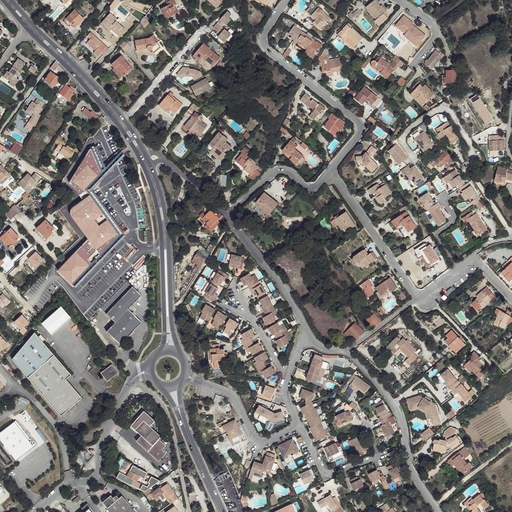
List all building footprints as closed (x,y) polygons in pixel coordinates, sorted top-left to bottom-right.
[(168,5),(161,9),(166,19),(178,12),(175,5),(177,4),(174,0),(170,0),(167,2),(166,2),(168,5)] [(378,26),(388,18),(384,13),(385,12),(375,0),(371,3),(373,7),(370,9),(378,18),(375,21),(378,26)] [(97,8),(101,11),(106,4),(102,1),(100,3),(97,8)] [(324,26),(330,19),(315,3),(306,12),(311,17),(312,16),(316,20),(315,20),(314,21),(321,28),(322,30),(325,27),(324,26)] [(373,7),(371,3),(365,8),(375,21),(378,18),(370,9),(373,7)] [(114,8),(110,13),(117,19),(121,14),(114,8)] [(75,27),(84,19),(75,10),(66,19),(75,27)] [(228,11),(218,22),(213,27),(218,31),(222,27),(225,23),(226,25),(231,20),(229,18),(231,15),(228,11)] [(102,22),(119,36),(125,29),(119,24),(116,21),(117,19),(110,13),(102,22)] [(425,35),(412,25),(413,23),(404,16),(396,26),(405,34),(403,37),(415,47),(425,35)] [(321,28),(314,21),(312,23),(319,30),(321,28)] [(117,38),(119,36),(102,22),(101,23),(117,38)] [(353,48),(362,39),(347,25),(339,34),(346,41),(345,42),(347,44),(348,43),(353,48)] [(306,35),(294,26),(289,34),(292,36),(291,38),(294,40),(297,42),(298,40),(309,47),(307,49),(305,52),(311,56),(310,57),(310,58),(312,59),(313,59),(322,45),(312,38),(306,35)] [(225,42),(231,35),(222,27),(218,31),(217,32),(220,35),(218,37),(225,42)] [(109,49),(90,32),(87,36),(90,39),(87,43),(94,50),(95,49),(96,49),(95,51),(94,52),(98,56),(101,52),(104,55),(109,49)] [(345,42),(346,41),(339,34),(337,35),(345,42)] [(157,43),(151,36),(149,38),(135,40),(135,41),(135,42),(136,50),(144,49),(145,49),(145,48),(147,48),(147,49),(148,50),(149,50),(150,51),(152,50),(154,53),(161,47),(157,43)] [(130,46),(125,40),(119,45),(125,51),(130,46)] [(309,47),(298,40),(297,42),(307,49),(309,47)] [(220,58),(203,43),(194,54),(201,60),(203,57),(213,66),(220,58)] [(317,65),(321,66),(322,72),(326,71),(327,77),(339,74),(339,71),(344,70),(343,64),(341,63),(341,62),(340,58),(329,60),(328,54),(331,53),(325,48),(321,56),(320,56),(319,57),(317,65)] [(425,64),(432,69),(440,60),(440,59),(442,57),(442,55),(436,50),(425,64)] [(125,60),(121,55),(111,64),(114,68),(115,68),(122,76),(126,72),(128,71),(129,72),(132,69),(124,60),(125,60)] [(380,73),(387,79),(394,70),(395,70),(399,65),(401,67),(404,63),(395,56),(392,59),(393,60),(389,65),(388,64),(380,57),(379,58),(378,58),(375,61),(374,60),(373,61),(372,61),(372,62),(371,63),(372,64),(372,65),(373,66),(374,66),(376,65),(380,69),(381,68),(383,70),(381,72),(380,73)] [(25,63),(18,58),(15,63),(16,64),(14,68),(12,67),(9,72),(10,73),(6,79),(10,82),(9,83),(14,87),(19,79),(17,78),(23,70),(21,69),(25,63)] [(275,62),(269,58),(265,64),(270,68),(275,62)] [(65,72),(56,61),(51,67),(54,70),(56,68),(63,74),(65,72)] [(31,66),(28,70),(34,74),(37,70),(31,66)] [(122,76),(115,68),(114,68),(113,69),(120,78),(122,76)] [(454,68),(454,70),(451,70),(446,70),(446,75),(446,86),(451,85),(451,86),(452,86),(454,86),(455,86),(455,82),(463,82),(463,78),(459,78),(459,68),(454,68)] [(45,79),(54,86),(60,78),(51,71),(45,79)] [(71,78),(68,75),(55,96),(65,103),(67,99),(72,93),(74,91),(69,87),(66,85),(71,78)] [(207,78),(191,86),(196,96),(211,87),(207,78)] [(401,78),(397,83),(401,86),(405,82),(401,78)] [(423,87),(420,85),(413,92),(425,103),(430,98),(432,99),(435,96),(434,95),(430,91),(428,94),(425,92),(426,91),(423,87)] [(428,94),(430,91),(431,90),(425,85),(423,87),(426,91),(425,92),(428,94)] [(365,86),(355,99),(362,105),(367,99),(369,97),(375,102),(373,104),(378,108),(383,101),(365,86)] [(372,89),(379,95),(380,93),(381,92),(374,86),(372,89)] [(346,95),(350,98),(353,94),(356,91),(352,88),(346,95)] [(425,103),(413,92),(410,95),(422,106),(425,103)] [(305,93),(300,100),(314,111),(310,115),(315,119),(322,110),(323,111),(325,108),(321,105),(320,107),(318,105),(319,104),(313,99),(311,101),(309,100),(311,98),(305,93)] [(168,95),(159,105),(163,109),(166,106),(169,108),(175,113),(183,105),(172,96),(171,97),(168,95)] [(44,103),(37,98),(34,103),(32,102),(26,111),(32,116),(28,122),(29,122),(35,126),(35,127),(42,116),(39,114),(42,109),(41,108),(44,103)] [(187,112),(192,116),(196,112),(200,107),(194,103),(187,112)] [(94,122),(98,117),(92,111),(91,113),(86,108),(82,112),(94,122)] [(192,117),(184,126),(189,131),(190,129),(199,137),(205,129),(207,126),(200,120),(202,119),(203,119),(203,117),(203,116),(201,115),(200,116),(196,112),(192,116),(192,117)] [(345,123),(332,114),(329,118),(330,119),(324,127),(337,136),(343,128),(342,127),(345,123)] [(377,121),(370,117),(368,120),(374,125),(377,121)] [(447,122),(435,130),(438,134),(441,132),(444,137),(447,135),(450,139),(452,144),(453,145),(457,142),(456,141),(459,140),(456,135),(453,131),(454,131),(451,126),(450,126),(447,122)] [(396,138),(402,131),(399,128),(393,135),(396,138)] [(199,137),(190,129),(189,131),(188,133),(196,140),(199,137)] [(228,139),(219,132),(206,148),(210,152),(212,150),(220,156),(226,149),(229,151),(232,147),(226,142),(228,139)] [(246,140),(250,135),(247,132),(242,137),(246,140)] [(424,132),(414,139),(424,152),(433,144),(424,132)] [(504,140),(503,135),(485,136),(485,142),(490,141),(490,150),(491,155),(497,155),(497,150),(505,149),(504,140)] [(58,136),(54,142),(58,145),(54,152),(64,158),(68,161),(75,150),(67,145),(66,147),(62,145),(63,142),(63,141),(61,140),(62,138),(58,136)] [(291,140),(282,151),(285,154),(286,153),(289,155),(290,154),(292,156),(291,158),(297,164),(298,163),(301,166),(305,162),(305,158),(303,157),(303,156),(295,149),(297,146),(294,143),(291,140)] [(15,143),(10,150),(17,155),(22,147),(15,143)] [(407,158),(397,144),(388,151),(399,164),(407,158)] [(379,166),(370,157),(372,155),(373,156),(377,150),(372,146),(366,153),(366,152),(363,156),(356,157),(357,162),(359,162),(364,162),(370,168),(369,169),(372,173),(379,166)] [(242,153),(234,163),(241,168),(240,170),(248,177),(249,176),(254,181),(263,171),(258,167),(249,159),(250,158),(247,155),(249,151),(244,147),(241,152),(242,153)] [(444,164),(447,167),(453,161),(449,156),(450,155),(446,151),(445,152),(442,148),(441,150),(444,153),(439,159),(438,158),(435,161),(432,159),(429,163),(433,167),(437,163),(441,167),(444,164)] [(220,156),(212,150),(210,152),(221,160),(229,151),(226,149),(220,156)] [(85,190),(101,172),(91,150),(70,182),(83,201),(72,208),(71,211),(70,214),(71,216),(88,240),(58,271),(71,285),(118,235),(85,190)] [(250,158),(249,159),(258,167),(263,171),(264,170),(256,164),(257,163),(250,158)] [(10,175),(4,168),(3,169),(0,166),(0,165),(0,182),(2,184),(8,178),(7,177),(10,175)] [(423,179),(414,166),(410,169),(408,166),(401,171),(403,174),(407,180),(410,178),(412,180),(415,185),(423,179)] [(511,170),(498,166),(494,181),(501,183),(501,181),(505,182),(506,178),(511,180),(511,170)] [(455,170),(445,177),(449,182),(451,181),(455,187),(457,185),(459,188),(465,185),(455,170)] [(40,179),(35,173),(31,177),(28,173),(22,179),(24,180),(19,185),(27,192),(30,189),(33,185),(35,187),(38,183),(37,182),(40,179)] [(465,185),(459,188),(462,192),(462,191),(463,193),(468,199),(471,197),(474,200),(479,197),(469,182),(465,185)] [(385,198),(391,193),(385,184),(384,185),(383,183),(379,186),(378,184),(368,190),(371,194),(375,192),(378,196),(377,197),(382,204),(387,201),(385,198)] [(296,195),(292,191),(286,196),(289,201),(296,195)] [(278,204),(264,192),(255,203),(265,211),(267,213),(266,215),(265,216),(268,219),(272,215),(270,214),(278,204)] [(428,209),(433,206),(431,202),(433,201),(428,193),(420,198),(425,206),(424,207),(426,210),(428,209)] [(481,201),(479,197),(474,200),(472,201),(474,205),(476,204),(480,201),(481,201)] [(438,203),(428,209),(438,226),(446,221),(439,209),(444,206),(444,205),(441,205),(438,203)] [(15,205),(5,214),(10,219),(20,211),(15,205)] [(203,218),(202,219),(207,224),(205,226),(211,232),(217,225),(220,222),(217,220),(222,215),(217,210),(215,212),(216,213),(214,215),(210,210),(206,215),(203,218)] [(355,226),(346,212),(342,215),(341,213),(334,217),(335,219),(337,218),(344,228),(347,232),(355,226)] [(408,232),(416,227),(406,212),(394,219),(399,226),(401,225),(402,226),(403,226),(404,225),(408,232)] [(487,230),(476,213),(474,214),(473,212),(462,219),(464,223),(469,221),(475,231),(474,232),(477,237),(487,230)] [(344,228),(337,218),(335,219),(331,222),(335,227),(339,225),(342,230),(344,228)] [(56,231),(45,219),(36,228),(46,239),(51,234),(52,235),(56,231)] [(392,221),(396,227),(398,230),(401,227),(403,227),(406,233),(408,232),(404,225),(403,226),(402,226),(401,225),(399,226),(394,219),(392,221)] [(19,237),(10,228),(1,236),(4,239),(2,241),(7,246),(8,244),(10,246),(9,246),(9,247),(9,248),(10,249),(11,250),(12,249),(13,249),(14,248),(14,247),(13,245),(18,241),(17,239),(19,237)] [(438,256),(436,253),(440,250),(435,241),(430,244),(429,242),(422,247),(429,258),(432,257),(434,258),(438,256)] [(195,257),(203,263),(207,257),(210,253),(209,253),(206,251),(199,246),(198,248),(200,249),(199,252),(198,251),(194,257),(195,257)] [(364,250),(353,257),(354,258),(351,259),(354,264),(357,262),(357,263),(362,259),(367,266),(376,260),(371,253),(367,255),(364,250)] [(245,257),(232,254),(230,263),(239,265),(239,268),(242,269),(245,257)] [(203,263),(195,257),(192,261),(198,265),(197,266),(200,268),(203,263)] [(511,257),(502,266),(505,269),(511,262),(511,257)] [(511,262),(505,269),(501,272),(509,281),(511,278),(511,262)] [(219,270),(212,281),(218,285),(220,286),(223,281),(225,277),(228,279),(230,276),(219,270)] [(511,278),(509,281),(501,272),(499,274),(509,285),(511,282),(511,278)] [(247,284),(249,287),(259,281),(257,278),(254,280),(251,277),(250,273),(240,278),(242,281),(245,286),(247,284)] [(389,279),(388,279),(387,277),(379,282),(380,285),(376,288),(376,289),(375,290),(376,292),(377,295),(380,294),(381,295),(386,292),(384,290),(386,289),(388,288),(391,292),(396,289),(389,279)] [(363,288),(369,296),(373,294),(369,289),(372,286),(368,280),(359,286),(361,290),(363,288)] [(128,309),(141,295),(127,281),(101,308),(115,322),(106,331),(121,346),(135,332),(133,331),(141,322),(128,309)] [(259,281),(249,287),(250,291),(253,289),(255,292),(258,298),(266,293),(259,281)] [(216,287),(211,284),(204,296),(214,302),(216,299),(213,297),(215,294),(218,288),(216,287)] [(496,297),(487,287),(478,295),(479,296),(478,298),(471,304),(477,311),(481,307),(482,308),(487,304),(486,304),(491,299),(492,300),(496,297)] [(380,294),(377,295),(380,299),(389,293),(386,289),(384,290),(386,292),(381,295),(380,294)] [(0,303),(2,302),(4,303),(6,305),(10,302),(5,296),(1,299),(0,297),(0,303)] [(263,310),(264,313),(274,308),(267,296),(260,300),(263,305),(265,309),(263,310)] [(208,322),(215,310),(206,304),(202,311),(203,312),(200,317),(204,320),(205,320),(208,322)] [(61,306),(42,324),(52,335),(71,318),(61,306)] [(274,308),(264,313),(266,316),(263,318),(265,322),(267,325),(276,320),(274,317),(272,313),(276,311),(274,308)] [(498,316),(494,323),(499,325),(503,328),(510,316),(506,313),(497,308),(494,313),(497,314),(497,315),(498,316)] [(227,316),(218,311),(213,319),(215,319),(212,325),(216,327),(217,327),(220,329),(227,316)] [(381,322),(375,313),(373,315),(366,321),(369,325),(370,324),(373,328),(381,322)] [(511,317),(510,316),(503,328),(505,329),(508,324),(510,325),(511,320),(511,317)] [(239,324),(230,318),(225,326),(227,326),(224,332),(228,335),(229,334),(232,336),(239,324)] [(274,334),(275,337),(287,331),(281,320),(268,328),(270,331),(273,335),(274,334)] [(353,336),(356,339),(364,332),(355,323),(344,334),(349,339),(353,336)] [(242,343),(244,346),(252,342),(250,338),(255,336),(253,333),(251,329),(241,334),(243,338),(245,341),(242,343)] [(465,344),(452,330),(446,336),(448,338),(445,341),(456,353),(465,344)] [(287,331),(275,337),(277,340),(276,341),(278,345),(280,348),(289,343),(287,340),(285,336),(289,334),(287,331)] [(12,359),(60,415),(69,408),(73,404),(82,397),(66,379),(71,374),(43,342),(39,337),(34,332),(12,359)] [(409,365),(417,357),(414,353),(416,350),(410,344),(410,343),(407,340),(406,341),(399,334),(390,343),(394,347),(395,346),(399,349),(400,348),(401,347),(403,349),(402,350),(409,357),(405,361),(409,365)] [(252,342),(244,346),(246,350),(249,348),(251,351),(253,355),(262,350),(260,346),(258,342),(254,345),(252,342)] [(394,347),(390,343),(387,346),(394,353),(399,349),(395,346),(394,347)] [(212,348),(213,361),(214,361),(215,366),(226,366),(225,360),(227,360),(226,355),(225,355),(225,352),(224,349),(220,349),(219,344),(213,345),(213,348),(212,348)] [(470,360),(464,366),(470,372),(472,370),(480,378),(485,373),(481,369),(484,366),(478,361),(476,358),(477,357),(479,356),(474,351),(472,354),(473,355),(470,359),(470,360)] [(264,352),(254,358),(257,361),(258,364),(255,366),(257,370),(265,365),(263,362),(268,359),(266,356),(264,352)] [(315,354),(311,364),(313,365),(321,368),(324,361),(322,360),(323,357),(315,354)] [(112,364),(101,373),(107,381),(117,374),(116,372),(117,371),(112,364)] [(265,365),(257,370),(259,373),(262,371),(264,374),(266,378),(276,373),(273,369),(272,366),(267,368),(265,365)] [(321,368),(313,365),(311,369),(309,370),(308,372),(318,376),(323,377),(325,369),(321,368)] [(450,388),(458,381),(448,369),(441,375),(446,382),(448,384),(447,386),(449,389),(450,388)] [(318,376),(308,372),(306,379),(316,382),(318,376)] [(365,393),(370,386),(357,376),(356,377),(354,374),(348,381),(351,383),(349,386),(355,391),(358,388),(359,389),(365,393)] [(468,392),(459,381),(458,381),(450,388),(455,394),(459,391),(463,396),(462,397),(466,401),(475,394),(472,390),(468,392)] [(266,385),(262,395),(272,399),(275,388),(266,385)] [(303,389),(300,395),(303,396),(303,398),(306,399),(306,405),(312,402),(311,402),(312,401),(314,393),(303,389)] [(407,399),(410,409),(418,407),(426,411),(431,410),(433,416),(431,416),(431,418),(433,425),(441,423),(435,404),(419,396),(407,399)] [(388,414),(382,401),(372,405),(374,410),(376,409),(380,417),(378,418),(380,422),(381,422),(392,416),(390,412),(388,414)] [(306,405),(300,408),(303,414),(305,414),(315,409),(312,402),(306,405)] [(260,405),(256,412),(274,422),(284,419),(282,411),(275,413),(260,405)] [(410,409),(411,411),(418,409),(425,413),(427,419),(431,418),(431,416),(433,416),(431,410),(426,411),(418,407),(410,409)] [(315,409),(305,414),(308,420),(319,415),(316,408),(315,409)] [(144,410),(130,425),(141,435),(136,441),(158,461),(166,453),(162,449),(166,445),(159,439),(161,436),(150,426),(155,421),(144,410)] [(354,419),(349,411),(346,412),(345,411),(336,416),(338,419),(334,421),(337,426),(345,422),(349,420),(350,421),(354,419)] [(319,415),(308,420),(311,427),(321,422),(322,422),(319,415)] [(392,416),(381,422),(383,425),(381,426),(386,437),(395,432),(391,425),(396,422),(394,416),(392,416)] [(222,426),(226,433),(239,427),(235,419),(222,426)] [(0,439),(16,460),(33,446),(31,443),(14,421),(0,431),(0,439)] [(311,427),(310,428),(313,434),(324,429),(321,422),(311,427)] [(239,427),(226,433),(231,444),(239,441),(237,437),(242,434),(239,427)] [(451,427),(445,432),(443,436),(445,437),(447,437),(456,433),(457,429),(451,427)] [(429,428),(421,435),(422,436),(430,429),(429,428)] [(324,429),(313,434),(316,441),(328,435),(324,429)] [(430,429),(422,436),(422,437),(425,439),(426,441),(434,434),(430,429)] [(362,434),(349,441),(351,445),(355,444),(359,453),(363,451),(364,454),(366,453),(367,451),(366,449),(369,448),(366,442),(363,444),(362,440),(364,439),(362,434)] [(439,440),(435,439),(433,442),(434,443),(433,448),(437,449),(437,450),(445,451),(445,448),(450,446),(451,448),(457,443),(456,442),(459,439),(456,435),(452,438),(452,437),(448,439),(447,440),(448,441),(446,442),(444,441),(444,440),(439,439),(439,440)] [(289,441),(285,442),(290,454),(293,452),(294,454),(299,452),(293,441),(290,443),(289,441)] [(290,454),(285,442),(282,444),(283,446),(279,448),(281,453),(284,459),(289,457),(288,455),(290,454)] [(339,452),(335,443),(324,448),(326,453),(330,451),(332,455),(339,452)] [(464,447),(448,460),(452,465),(453,465),(456,463),(458,466),(456,467),(462,474),(472,465),(469,462),(467,463),(464,459),(470,454),(464,447)] [(267,452),(263,462),(264,463),(263,464),(266,470),(269,469),(271,470),(272,469),(274,463),(275,459),(274,458),(275,455),(267,452)] [(147,473),(125,461),(125,459),(120,456),(117,462),(118,471),(119,472),(116,477),(143,492),(159,481),(151,476),(149,479),(148,478),(146,481),(143,480),(146,474),(147,473)] [(266,470),(263,464),(262,465),(261,463),(254,461),(250,475),(253,476),(254,472),(262,474),(263,472),(266,470)] [(399,466),(397,462),(386,467),(388,471),(390,470),(392,475),(394,479),(399,477),(400,480),(404,478),(398,467),(399,466)] [(462,474),(456,467),(458,466),(456,463),(453,465),(461,475),(462,474)] [(385,477),(384,475),(380,476),(377,469),(369,473),(373,482),(378,480),(381,478),(384,486),(388,484),(386,480),(385,477)] [(309,482),(314,480),(313,476),(309,470),(300,474),(301,478),(298,479),(301,486),(305,486),(304,484),(309,482)] [(354,490),(364,485),(361,479),(360,479),(359,477),(357,478),(357,477),(350,480),(352,483),(351,483),(354,490)] [(154,499),(158,496),(162,493),(170,504),(178,498),(167,483),(160,488),(159,487),(152,492),(149,488),(144,492),(149,500),(153,497),(154,499)] [(473,500),(471,497),(467,500),(471,505),(470,506),(473,510),(471,511),(470,511),(484,511),(484,510),(489,506),(482,498),(483,497),(482,496),(483,495),(481,493),(473,500)] [(110,495),(102,502),(110,511),(135,511),(121,495),(117,499),(115,496),(113,498),(110,495)] [(341,508),(336,498),(333,499),(332,498),(330,495),(317,502),(321,508),(328,504),(333,511),(343,511),(341,508)] [(189,497),(191,505),(197,503),(195,496),(189,497)] [(471,505),(467,500),(464,503),(471,511),(473,510),(470,506),(471,505)] [(84,511),(83,511),(92,511),(89,508),(90,507),(87,503),(81,508),(84,511)]
